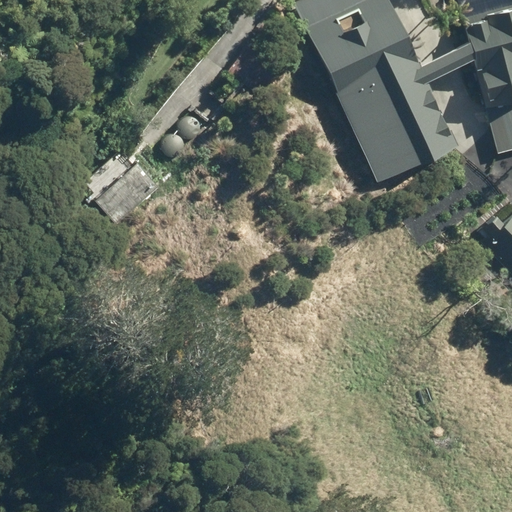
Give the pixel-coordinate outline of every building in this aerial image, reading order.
[(378,0),(289,0),(285,2),(375,182),(451,145),(378,0)] [(511,0),(451,0),(479,107),(483,106),(494,151),(511,146),(511,0)] [(249,46),(230,70),(258,92),(277,69),(249,46)] [(95,189),(84,198),(91,205),(97,200),(117,223),(161,185),(138,158),(125,169),(115,159),(89,182),(95,189)] [(511,209),(478,243),(511,277),(511,209)]
